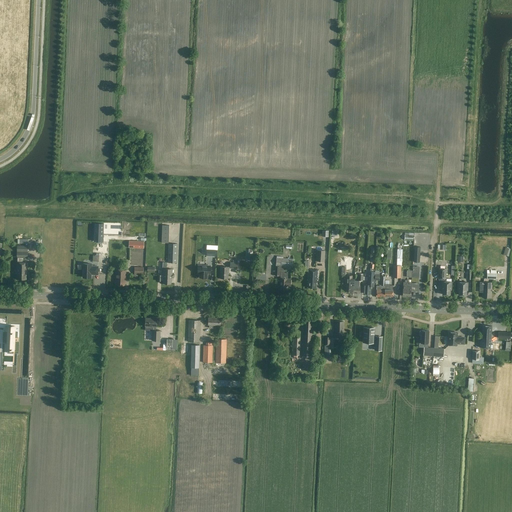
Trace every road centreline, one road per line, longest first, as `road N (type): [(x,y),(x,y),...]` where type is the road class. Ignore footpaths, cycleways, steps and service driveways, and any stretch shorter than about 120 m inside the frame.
road 1 (tertiary): [(511,313),(0,294)]
road 2 (secondary): [(0,159),(31,123),(38,0)]
